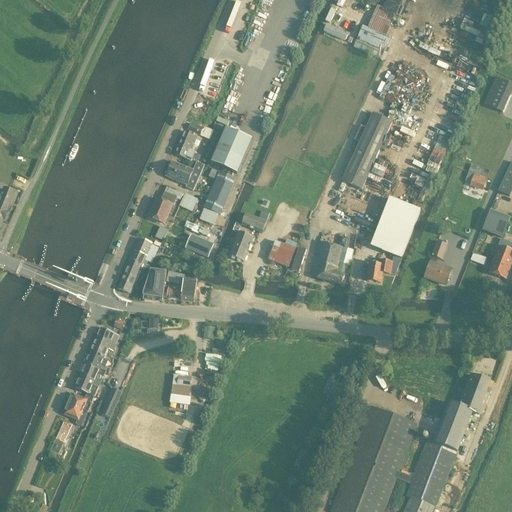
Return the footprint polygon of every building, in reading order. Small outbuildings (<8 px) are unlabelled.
[(390,37),(403,0),(389,0),(386,8),(378,5),(369,28),(363,26),(355,48),(372,55),(381,59),(389,37),(390,37)] [(480,26),(489,29),(493,18),(485,14),(480,26)] [(327,26),(324,32),(345,41),(347,35),(327,26)] [(484,51),(487,40),(472,34),(470,40),(474,41),(472,47),(484,51)] [(368,177),(386,137),(393,123),(373,115),(367,128),(343,182),(362,191),(368,177)] [(201,137),(204,130),(191,124),(188,131),(201,137)] [(227,129),(212,163),(238,174),(252,140),(227,129)] [(413,144),(415,139),(390,129),(388,135),(413,144)] [(186,133),(176,156),(185,160),(191,162),(197,165),(200,157),(195,154),(195,153),(192,152),(198,138),(186,133)] [(423,153),(421,158),(429,161),(426,171),(431,173),(436,158),(423,153)] [(167,178),(187,187),(194,172),(173,163),(167,178)] [(220,173),(204,209),(219,216),(220,216),(235,179),(220,173)] [(482,191),(487,179),(474,174),(470,186),(482,191)] [(495,200),(507,205),(511,194),(511,179),(505,177),(495,200)] [(415,190),(422,191),(424,184),(417,183),(415,190)] [(157,200),(150,218),(164,225),(172,206),(174,207),(177,200),(181,202),(184,195),(167,188),(165,193),(161,201),(157,200)] [(0,220),(2,221),(3,222),(7,213),(6,213),(13,194),(4,190),(0,198),(0,220)] [(185,195),(179,207),(192,213),(198,201),(185,195)] [(421,211),(402,204),(383,252),(402,260),(421,211)] [(246,214),(242,226),(263,234),(269,215),(262,212),(259,219),(246,214)] [(488,216),(483,231),(496,236),(503,239),(508,223),(488,216)] [(433,224),(430,234),(439,236),(442,227),(433,224)] [(161,227),(156,238),(164,241),(169,230),(161,227)] [(202,228),(199,235),(207,238),(209,232),(202,228)] [(469,260),(479,236),(468,231),(458,255),(469,260)] [(244,262),(253,239),(239,233),(230,257),(244,262)] [(191,236),(186,249),(208,259),(214,246),(191,236)] [(140,239),(119,289),(131,295),(153,244),(140,239)] [(498,251),(489,274),(506,280),(511,264),(511,244),(502,240),(498,251)] [(288,268),(295,250),(275,242),(268,261),(288,268)] [(442,261),(447,246),(438,242),(432,257),(442,261)] [(339,263),(343,248),(318,243),(311,277),(342,285),(344,277),(343,277),(346,265),(339,263)] [(473,254),(471,261),(484,266),(487,259),(473,254)] [(369,271),(365,270),(364,277),(365,279),(367,280),(367,282),(381,284),(382,274),(391,275),(393,263),(380,261),(380,264),(374,263),(374,266),(370,265),(369,271)] [(42,264),(40,263),(30,285),(32,286),(33,286),(43,264),(42,264)] [(446,286),(452,271),(430,263),(425,278),(446,286)] [(163,300),(164,293),(165,286),(167,274),(153,272),(151,273),(144,294),(144,297),(163,300)] [(181,302),(183,287),(181,286),(182,286),(185,276),(169,273),(167,284),(178,286),(169,285),(169,287),(165,286),(164,293),(168,294),(167,299),(181,301),(181,302)] [(183,287),(181,302),(194,304),(197,282),(184,280),(183,287)] [(114,327),(123,330),(125,324),(117,321),(114,327)] [(213,337),(214,329),(205,327),(204,336),(213,337)] [(115,347),(119,337),(101,329),(97,339),(115,347)] [(113,352),(115,347),(97,339),(91,353),(105,359),(108,350),(113,352)] [(91,353),(86,365),(99,371),(100,370),(101,366),(103,364),(105,359),(91,353)] [(100,370),(99,371),(86,365),(82,376),(95,381),(98,374),(105,377),(106,373),(100,370)] [(336,374),(327,395),(333,397),(341,376),(336,374)] [(82,376),(76,389),(95,398),(99,388),(101,383),(96,380),(95,381),(82,376)] [(459,407),(472,413),(482,417),(494,385),(470,376),(459,407)] [(191,379),(178,377),(177,386),(190,388),(191,379)] [(113,390),(102,416),(109,419),(110,419),(121,394),(120,393),(113,390)] [(71,399),(68,405),(88,413),(91,406),(94,398),(87,395),(85,400),(73,395),(72,399),(71,399)] [(472,413),(459,407),(450,404),(435,444),(427,441),(413,478),(399,473),(417,425),(371,407),(331,511),(384,511),(396,480),(411,485),(406,497),(411,499),(405,511),(433,511),(435,509),(436,509),(472,413)] [(67,412),(65,416),(78,421),(76,425),(82,428),(83,423),(88,413),(68,405),(66,411),(67,412)] [(64,422),(56,441),(64,444),(67,438),(73,426),(64,422)]
